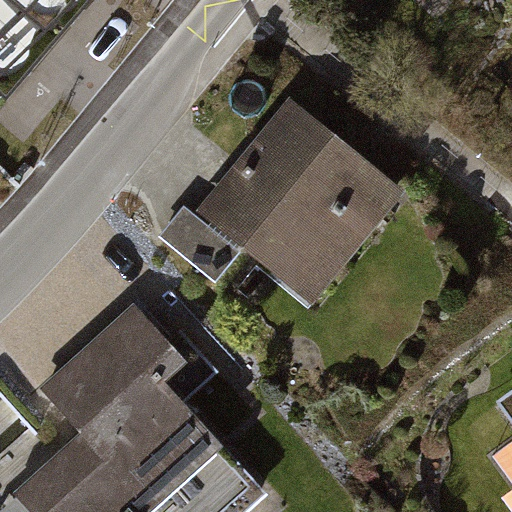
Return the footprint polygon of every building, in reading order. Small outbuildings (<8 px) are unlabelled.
[(0,0),(0,24),(26,0),(48,17),(62,0),(0,0)] [(411,0),(470,49),(511,0),(411,0)] [(187,212),(162,243),(221,291),(247,259),(315,315),(410,200),(293,104),(197,221),(187,212)] [(54,399),(80,428),(154,511),(236,511),(256,494),(231,466),(236,461),(184,402),(205,383),(146,318),(54,399)] [(511,398),(501,406),(511,420),(511,434),(488,452),(510,481),(498,491),(511,509),(511,398)] [(154,511),(80,428),(9,490),(21,503),(10,511),(154,511)]
